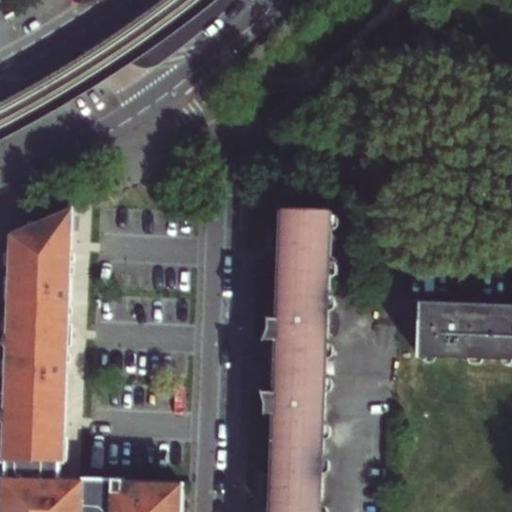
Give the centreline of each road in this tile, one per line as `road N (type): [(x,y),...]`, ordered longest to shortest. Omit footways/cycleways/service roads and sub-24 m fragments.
road 1 (residential): [(511,254),(411,250),(390,223),(394,150),(219,145)]
road 2 (residential): [(219,145),(206,511)]
road 3 (primary): [(0,187),(174,83)]
road 4 (primary): [(126,0),(0,77)]
road 5 (primary): [(174,83),(273,0)]
